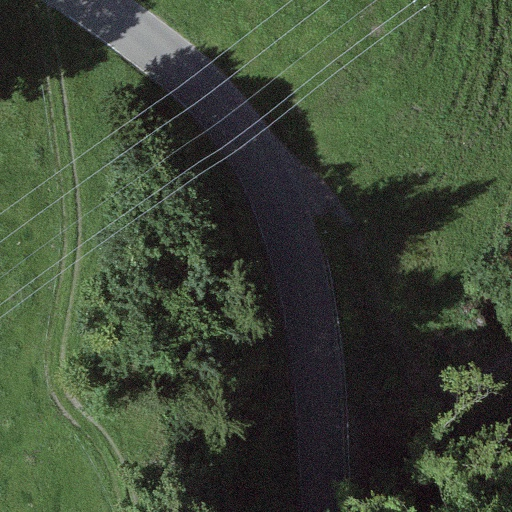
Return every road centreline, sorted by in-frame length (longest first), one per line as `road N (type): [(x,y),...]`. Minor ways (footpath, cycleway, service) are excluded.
road 1 (tertiary): [(81,0),(211,95),(266,159),(313,311),(332,511)]
road 2 (track): [(511,265),(383,263),(266,159)]
